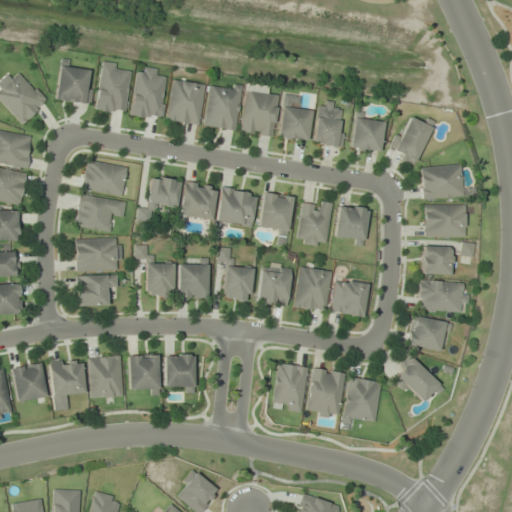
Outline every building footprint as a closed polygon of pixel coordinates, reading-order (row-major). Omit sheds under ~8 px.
[(123,114),(129,73),(119,72),(120,64),(99,61),(93,110),(123,114)] [(91,83),(83,82),(85,69),(57,66),(53,101),(88,104),(91,83)] [(128,116),(160,120),(165,79),(156,78),(157,69),(134,66),(128,116)] [(0,105),(22,126),(47,101),(17,72),(10,79),(4,74),(0,78),(0,105)] [(165,121),(198,125),(203,83),(170,79),(165,121)] [(239,87),(207,83),(202,126),(234,130),(239,87)] [(237,132),(270,137),(276,95),(264,93),(265,88),(244,85),(237,132)] [(311,144),(340,147),(342,128),(335,127),(337,103),(316,101),(311,144)] [(280,105),(275,138),(305,142),(309,109),(280,105)] [(400,133),(395,131),(388,147),(396,151),(394,157),(413,165),(430,125),(407,115),(400,133)] [(381,120),(352,117),(348,149),(378,152),(381,120)] [(0,164),(25,168),(30,135),(0,130),(0,164)] [(120,197),(125,166),(84,159),(79,190),(120,197)] [(460,197),(458,164),(418,167),(420,200),(460,197)] [(0,201),(19,205),(24,172),(0,168),(0,201)] [(177,180),(149,177),(145,209),(135,208),(134,221),(148,222),(150,206),(174,209),(177,180)] [(178,216),(210,220),(214,186),(182,182),(178,216)] [(253,191),(217,188),(214,223),(250,226),(253,191)] [(256,228),(275,230),(275,235),(285,237),(290,196),(261,192),(256,228)] [(71,227),(108,232),(111,215),(121,216),(123,201),(76,195),(71,227)] [(328,203),(315,202),(298,200),(294,244),(324,247),(328,203)] [(422,237),(463,237),(463,204),(422,204),(422,237)] [(332,238),(362,242),(365,208),(335,205),(332,238)] [(0,239),(15,239),(16,210),(0,209),(0,239)] [(73,238),(73,271),(119,271),(119,238),(73,238)] [(132,256),(140,258),(143,247),(135,245),(132,256)] [(420,275),(449,275),(449,246),(420,246),(420,275)] [(228,266),(229,249),(216,248),(215,261),(224,261),(220,298),(247,301),(250,268),(228,266)] [(0,276),(16,277),(16,252),(0,251),(0,276)] [(196,264),(176,264),(176,298),(205,298),(205,259),(196,259),(196,264)] [(268,271),(258,270),(254,303),(284,306),(289,266),(269,263),(268,271)] [(143,296),(171,296),(171,264),(143,264),(143,296)] [(335,274),(357,275),(357,265),(335,264),(335,274)] [(324,312),(329,271),(296,267),(291,307),(324,312)] [(105,285),(115,285),(115,275),(74,275),(74,306),(105,306),(105,285)] [(365,284),(332,279),(328,313),(360,318),(365,284)] [(455,313),(456,303),(464,303),(465,293),(457,293),(458,282),(417,280),(415,310),(455,313)] [(0,314),(18,315),(18,284),(0,284),(0,314)] [(436,352),(440,331),(447,332),(449,323),(409,315),(403,346),(436,352)] [(192,354),(162,354),(162,385),(183,385),(183,393),(192,393),(192,354)] [(126,355),(126,390),(148,390),(148,394),(156,394),(156,355),(126,355)] [(118,356),(86,357),(88,398),(120,397),(118,356)] [(409,357),(388,377),(415,404),(425,394),(430,400),(441,389),(409,357)] [(80,359),(47,361),(51,411),(63,410),(63,398),(82,397),(80,359)] [(9,368),(15,402),(44,396),(38,363),(9,368)] [(305,366),(274,363),(271,409),(300,412),(305,366)] [(343,373),(310,368),(303,413),(335,418),(343,373)] [(0,418),(10,416),(2,369),(0,369),(0,418)] [(379,382),(347,377),(340,421),(372,426),(379,382)] [(196,511),(199,511),(215,489),(189,471),(172,495),(196,511)] [(49,511),(76,511),(77,490),(50,490),(49,511)] [(114,511),(118,498),(92,491),(87,511),(114,511)] [(338,511),(340,506),(300,494),(294,511),(338,511)] [(10,508),(10,511),(40,511),(39,503),(10,508)] [(177,511),(169,503),(160,511),(177,511)]
